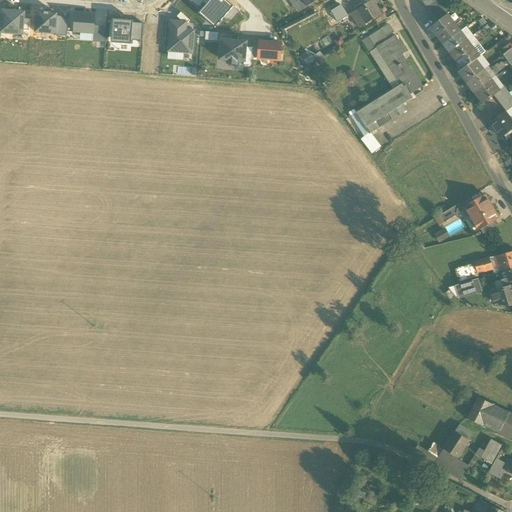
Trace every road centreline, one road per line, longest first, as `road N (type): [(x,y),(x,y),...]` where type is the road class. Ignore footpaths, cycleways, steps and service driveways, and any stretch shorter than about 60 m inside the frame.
road 1 (track): [(0,415),(378,443),(511,507)]
road 2 (residential): [(511,205),(398,0)]
